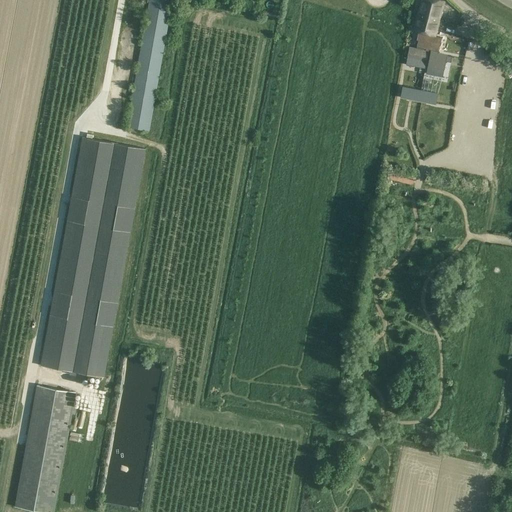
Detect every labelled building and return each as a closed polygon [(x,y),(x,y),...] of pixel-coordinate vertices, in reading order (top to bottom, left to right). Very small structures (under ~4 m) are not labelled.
[(172,0),(148,0),(126,127),(150,131),(172,0)] [(422,0),(421,5),(414,31),(420,33),(419,38),(417,46),(427,49),(426,50),(426,51),(429,52),(429,49),(431,49),(431,52),(428,64),(428,66),(444,69),(446,61),(451,62),(452,56),(442,54),(438,53),(439,47),(442,38),(439,37),(434,35),(441,11),(444,1),(439,0),(422,0)] [(429,52),(426,51),(409,48),(406,64),(425,68),(429,52)] [(403,86),(401,98),(436,105),(438,93),(403,86)] [(145,148),(82,137),(40,365),(104,377),(145,148)] [(415,179),(392,173),(390,180),(413,186),(415,179)] [(54,511),(76,392),(37,385),(16,506),(49,511),(54,511)]
